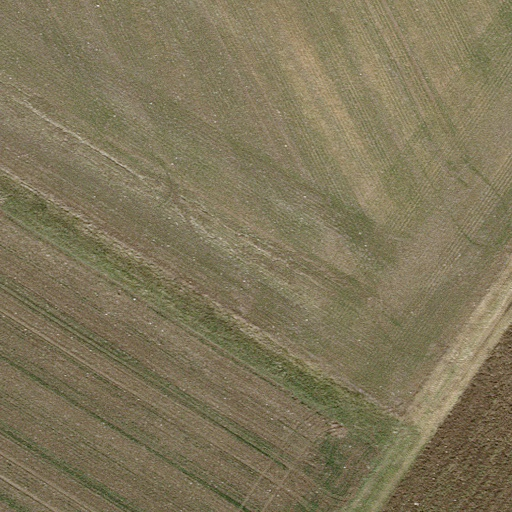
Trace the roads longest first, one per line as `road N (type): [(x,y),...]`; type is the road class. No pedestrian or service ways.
road 1 (track): [(398,426),(0,189)]
road 2 (track): [(511,266),(340,511)]
